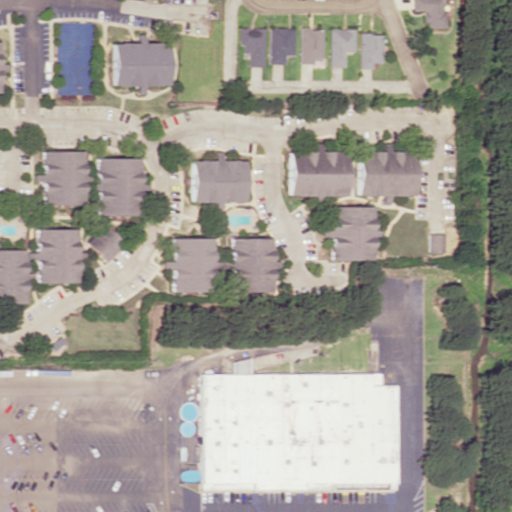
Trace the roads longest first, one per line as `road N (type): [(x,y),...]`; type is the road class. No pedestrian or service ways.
road 1 (residential): [(0,127),(131,134),(156,156),(163,194),(148,245),(121,277),(0,341)]
road 2 (residential): [(148,145),(191,127),(280,133),(433,118),(433,225)]
road 3 (residential): [(345,281),(295,281),(296,254),(270,181),(269,133)]
road 4 (residential): [(381,2),(248,0)]
road 5 (residential): [(130,0),(0,3)]
road 6 (residential): [(31,0),(33,127)]
